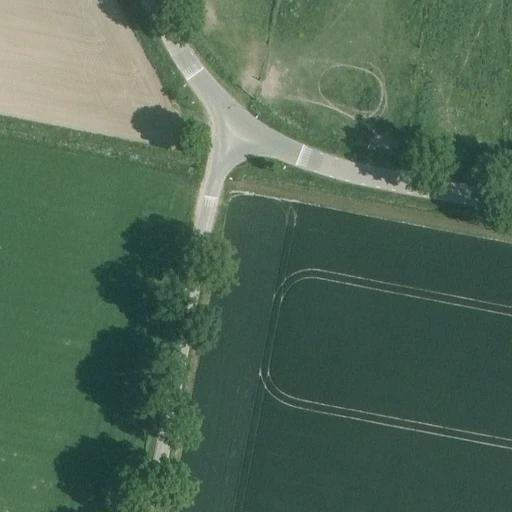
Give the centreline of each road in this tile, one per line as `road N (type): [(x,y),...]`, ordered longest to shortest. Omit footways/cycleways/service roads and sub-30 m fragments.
road 1 (unclassified): [(148,511),(228,118)]
road 2 (tertiary): [(511,205),(301,159),(228,118)]
road 3 (tertiary): [(228,118),(154,0)]
